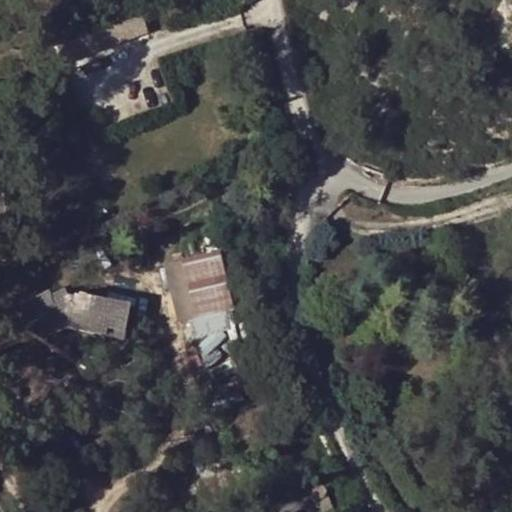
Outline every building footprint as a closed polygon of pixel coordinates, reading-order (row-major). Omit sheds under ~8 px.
[(75,38),(56,45),(63,62),(76,58),(87,54),(113,44),(124,40),(146,32),(137,4),(128,7),(131,18),(88,33),(84,23),(72,27),(75,38)] [(126,45),(124,40),(113,44),(115,50),(126,45)] [(87,54),(76,58),(78,63),(89,59),(87,54)] [(220,250),(181,259),(194,317),(233,309),(220,250)] [(194,317),(181,259),(169,262),(183,320),(194,317)] [(129,343),(135,306),(14,287),(8,323),(26,325),(26,326),(129,343)] [(313,489),(313,491),(325,486),(323,483),(324,482),(324,481),(324,478),(323,475),(319,472),(313,472),(310,474),(307,477),(307,480),(307,485),(309,487),(313,489)] [(325,486),(313,491),(322,511),(330,511),(335,510),(325,486)]
